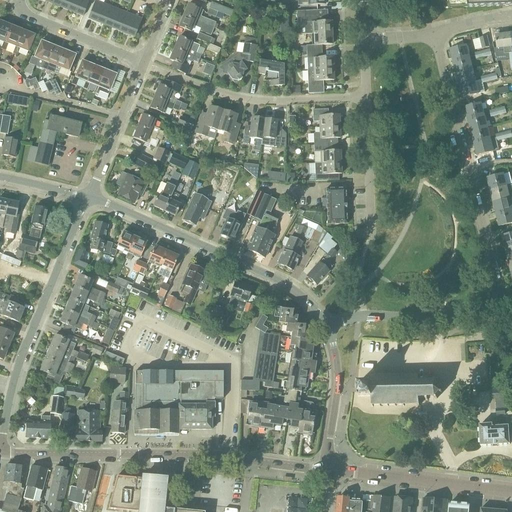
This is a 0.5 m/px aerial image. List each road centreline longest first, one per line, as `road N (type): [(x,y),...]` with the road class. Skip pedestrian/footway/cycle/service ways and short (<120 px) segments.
road 1 (secondary): [(0,452),(207,454),(330,470)]
road 2 (secondary): [(326,327),(280,281),(86,198)]
road 3 (residential): [(86,198),(16,369),(0,452)]
road 4 (residential): [(365,97),(254,100),(143,64)]
road 5 (residential): [(326,327),(363,316),(503,306)]
road 6 (residential): [(86,198),(143,64)]
road 7 (secondary): [(330,470),(337,367),(326,327)]
road 8 (residential): [(143,64),(24,14),(18,0)]
road 9 (residential): [(468,170),(433,33)]
road 10 (residential): [(503,306),(468,170)]
road 11 (residential): [(371,236),(365,97)]
